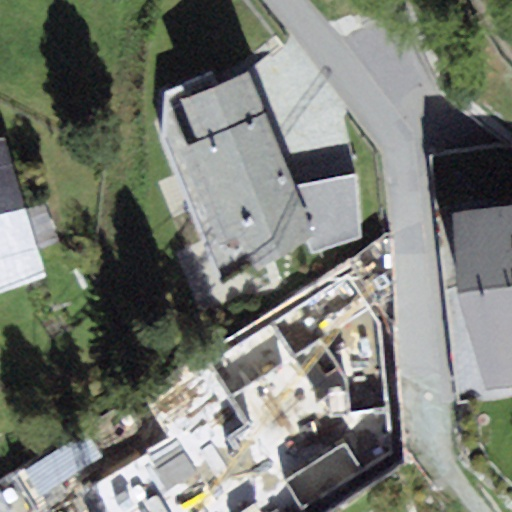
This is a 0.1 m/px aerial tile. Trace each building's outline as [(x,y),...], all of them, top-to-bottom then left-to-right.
[(297,187),(250,74),(183,101),(199,140),(184,149),(220,245),(241,239),(258,270),(311,243),(315,254),(362,236),(360,174),(297,187)] [(0,294),(48,276),(6,137),(0,137),(0,294)] [(490,391),(511,387),(511,207),(455,214),(460,295),(490,391)] [(392,432),(320,320),(239,371),(310,484),(392,432)] [(102,511),(71,466),(36,490),(50,511),(102,511)]
